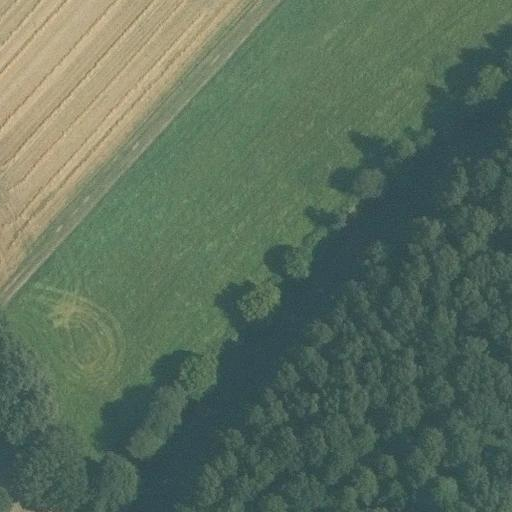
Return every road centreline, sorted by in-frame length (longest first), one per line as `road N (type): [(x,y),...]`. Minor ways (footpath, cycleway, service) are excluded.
road 1 (track): [(194,511),(272,394),(354,295),(511,152)]
road 2 (track): [(278,0),(0,303)]
